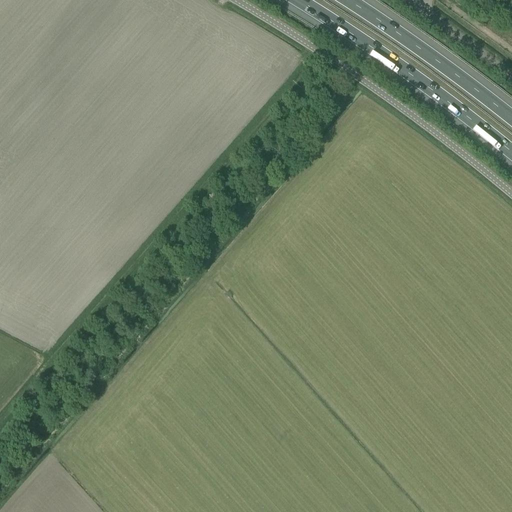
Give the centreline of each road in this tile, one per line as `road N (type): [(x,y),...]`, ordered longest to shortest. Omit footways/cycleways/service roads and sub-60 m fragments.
road 1 (unclassified): [(511,195),(350,65),(231,0)]
road 2 (motorway): [(290,0),(511,158)]
road 3 (motorway): [(511,115),(351,0)]
road 4 (unclassified): [(511,73),(413,0)]
